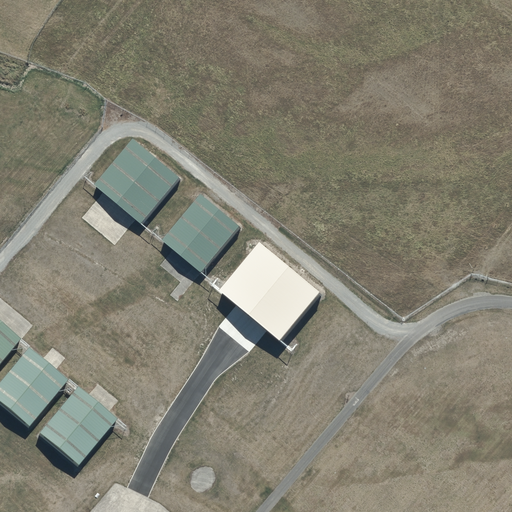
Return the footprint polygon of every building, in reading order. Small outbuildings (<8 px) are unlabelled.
[(133,140),(95,187),(143,226),(181,178),(133,140)] [(200,195),(162,242),(203,275),(241,228),(200,195)] [(248,237),(210,283),(251,316),(288,269),(248,237)] [(0,325),(0,363),(19,341),(0,325)] [(27,349),(0,381),(0,407),(27,430),(67,382),(27,349)] [(77,389),(38,435),(77,468),(116,421),(77,389)]
